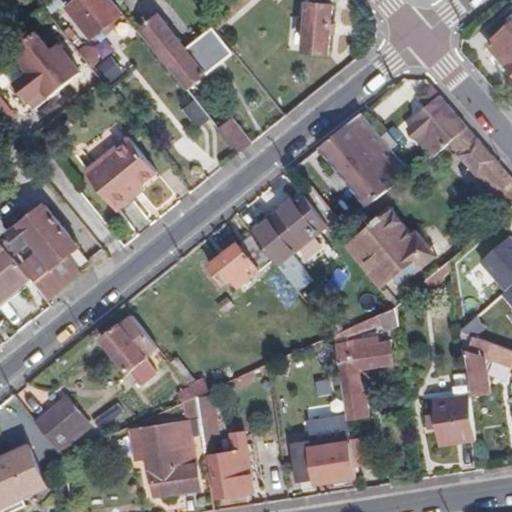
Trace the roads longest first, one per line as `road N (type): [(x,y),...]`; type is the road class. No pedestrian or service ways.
road 1 (residential): [(0,378),(420,38)]
road 2 (residential): [(511,489),(370,511)]
road 3 (residential): [(420,38),(511,144)]
